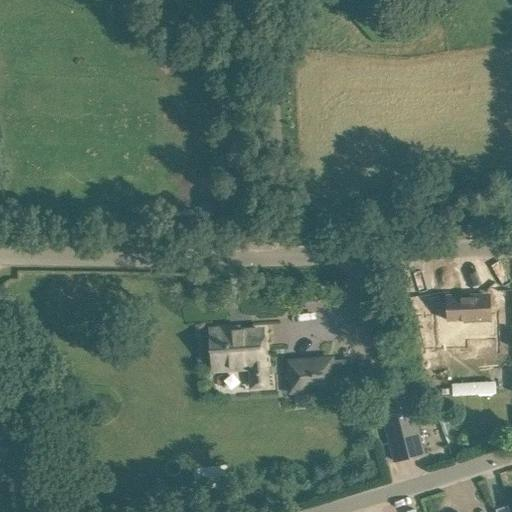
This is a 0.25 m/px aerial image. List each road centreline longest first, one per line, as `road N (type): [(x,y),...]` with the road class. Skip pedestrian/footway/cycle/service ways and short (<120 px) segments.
road 1 (unclassified): [(0,254),(511,248)]
road 2 (unknown): [(251,255),(251,0)]
road 3 (unclassified): [(335,511),(511,454)]
road 4 (track): [(56,511),(0,344)]
